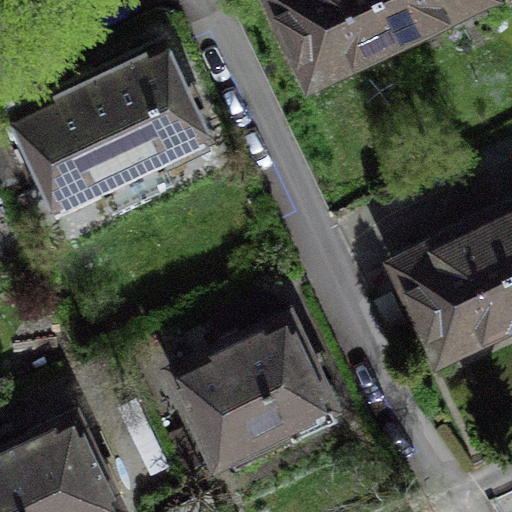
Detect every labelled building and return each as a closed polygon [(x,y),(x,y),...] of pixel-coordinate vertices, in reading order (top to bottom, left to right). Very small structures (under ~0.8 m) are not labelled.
[(275,0),(315,79),(475,0),(275,0)] [(18,106),(16,107),(59,205),(203,142),(161,44),(18,106)] [(511,319),(511,204),(431,243),(392,261),(437,353),(511,319)] [(329,402),(282,312),(176,367),(223,457),(329,402)] [(0,511),(130,511),(84,408),(0,447),(0,511)]
